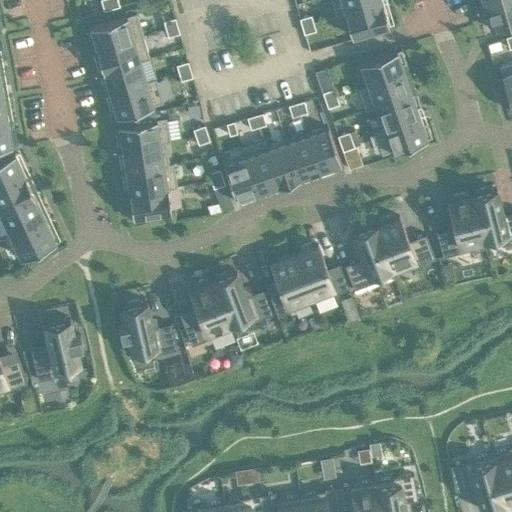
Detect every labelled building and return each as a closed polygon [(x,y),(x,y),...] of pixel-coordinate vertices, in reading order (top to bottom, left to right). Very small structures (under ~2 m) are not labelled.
[(112,8),(109,0),(101,0),(104,10),(112,8)] [(119,6),(117,0),(109,0),(112,8),(119,6)] [(331,0),(336,16),(345,13),(345,14),(382,3),(381,0),(331,0)] [(511,0),(510,0),(485,8),(491,29),(511,22),(511,0)] [(382,3),(345,14),(352,36),(389,25),(382,3)] [(90,26),(97,48),(142,35),(135,13),(90,26)] [(313,22),(311,14),(299,18),(302,25),(313,22)] [(175,17),(163,20),(166,28),(177,25),(175,17)] [(304,33),(315,30),(313,22),(302,25),(304,33)] [(166,28),(168,36),(180,32),(177,25),(166,28)] [(142,35),(97,48),(103,70),(140,59),(148,56),(142,35)] [(359,62),(367,85),(405,72),(402,63),(406,62),(401,48),(359,62)] [(140,59),(103,70),(106,79),(101,80),(105,93),(110,92),(147,81),(140,59)] [(188,61),(176,64),(179,72),(190,68),(188,61)] [(511,61),(499,65),(511,108),(511,61)] [(179,72),(181,79),(192,76),(190,68),(179,72)] [(367,85),(374,106),(417,92),(416,91),(412,92),(405,72),(367,85)] [(147,81),(110,92),(116,114),(161,101),(155,79),(147,81)] [(336,95),(334,88),(322,92),(325,99),(336,95)] [(373,129),(374,131),(420,115),(417,106),(421,105),(417,92),(374,106),(381,127),(373,129)] [(328,107),(339,103),(336,95),(325,99),(328,107)] [(0,121),(8,120),(4,96),(0,96),(0,121)] [(300,113),(307,111),(304,100),(296,102),(300,113)] [(288,104),(292,116),(300,113),(296,102),(288,104)] [(266,123),(262,112),(255,114),(258,126),(266,123)] [(247,116),(250,128),(258,126),(255,114),(247,116)] [(420,115),(374,131),(381,153),(401,146),(402,151),(419,145),(417,141),(432,136),(427,121),(422,123),(420,115)] [(165,116),(119,124),(123,147),(165,141),(169,140),(165,116)] [(0,146),(12,145),(8,120),(0,121),(0,146)] [(234,120),(226,123),(230,134),(237,132),(234,120)] [(207,132),(204,124),(193,128),(196,136),(207,132)] [(327,125),(306,132),(319,170),(341,163),(327,125)] [(349,131),(337,135),(340,142),(351,138),(349,131)] [(210,139),(207,132),(196,136),(198,143),(210,139)] [(286,139),(299,178),(301,182),(302,182),(300,177),(319,170),(306,132),(286,139)] [(343,150),(354,146),(351,138),(340,142),(343,150)] [(244,150),(245,153),(258,192),(279,185),(265,146),(263,139),(242,146),(244,150)] [(265,146),(279,185),(287,182),(288,186),(301,182),(299,178),(286,139),(265,146)] [(123,147),(126,170),(168,163),(165,141),(123,147)] [(222,158),(237,199),(258,192),(245,153),(244,150),(222,158)] [(0,186),(25,175),(15,152),(6,156),(4,152),(0,152),(0,186)] [(168,163),(126,170),(130,192),(167,187),(176,185),(173,163),(168,163)] [(208,172),(211,179),(222,176),(220,168),(208,172)] [(35,197),(25,175),(0,186),(0,212),(0,213),(35,197)] [(222,176),(211,179),(214,187),(225,183),(222,176)] [(475,193),(472,194),(484,245),(511,237),(511,210),(503,213),(496,188),(492,189),(491,184),(474,188),(475,193)] [(167,187),(130,192),(134,217),(144,215),(144,220),(161,217),(161,213),(171,211),(167,187)] [(484,245),(472,194),(469,194),(468,190),(451,194),(452,199),(447,200),(454,225),(436,230),(443,255),(484,245)] [(45,219),(35,197),(0,213),(10,235),(45,219)] [(378,223),(376,224),(394,273),(435,257),(425,233),(408,239),(399,215),(395,216),(393,212),(377,218),(378,223)] [(56,241),(45,219),(10,235),(21,258),(31,253),(33,257),(48,250),(46,246),(56,241)] [(394,273),(376,224),(373,225),(371,220),(354,227),(356,231),(352,233),(361,257),(344,264),(354,288),(394,273)] [(317,243),(294,252),(313,301),(348,287),(339,263),(327,267),(317,243)] [(313,301),(294,252),(270,261),(280,285),(267,290),(277,314),(313,301)] [(216,278),(213,279),(232,328),(272,313),(263,288),(246,295),(236,270),(232,272),(231,267),(214,274),(216,278)] [(232,328),(213,279),(210,280),(208,276),(192,282),(194,287),(189,288),(199,313),(182,319),(191,344),(232,328)] [(141,297),(124,301),(125,306),(121,307),(125,323),(118,325),(121,337),(128,336),(133,358),(176,348),(170,323),(152,326),(147,301),(142,302),(141,297)] [(32,354),(38,379),(81,370),(76,347),(83,346),(80,333),(73,335),(70,318),(65,319),(64,314),(47,318),(48,323),(44,324),(50,350),(32,354)] [(0,390),(27,382),(19,357),(1,363),(0,358),(0,390)] [(511,445),(491,452),(506,502),(511,500),(511,445)] [(482,509),(506,502),(491,452),(450,464),(455,490),(474,484),(482,509)] [(332,456),(320,458),(321,465),(333,463),(332,456)] [(256,465),(249,466),(249,467),(251,479),(258,478),(256,466),(256,465)] [(375,479),(380,511),(405,511),(404,500),(417,498),(413,472),(375,479)] [(380,511),(375,479),(337,485),(342,511),(354,509),(354,511),(380,511)] [(334,511),(342,511),(337,485),(324,487),(324,489),(300,493),(303,511),(334,511)] [(303,511),(300,493),(276,497),(275,491),(262,493),(264,511),(303,511)] [(264,511),(262,493),(224,500),(225,507),(226,511),(264,511)] [(226,511),(225,507),(224,500),(182,507),(182,511),(226,511)]
